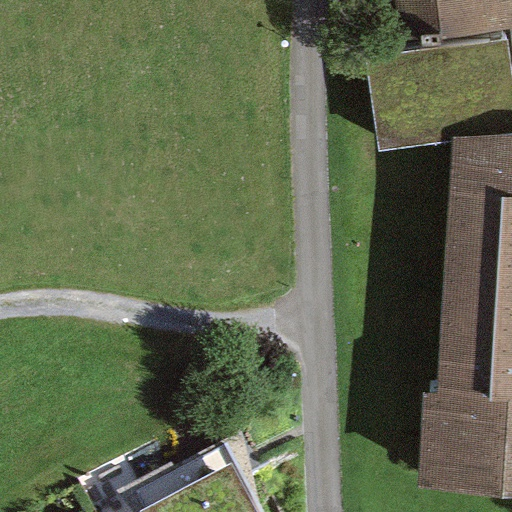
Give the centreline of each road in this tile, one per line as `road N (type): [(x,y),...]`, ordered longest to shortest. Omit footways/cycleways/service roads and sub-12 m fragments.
road 1 (residential): [(314,0),(308,327),(326,511)]
road 2 (track): [(308,327),(56,294),(0,299)]
